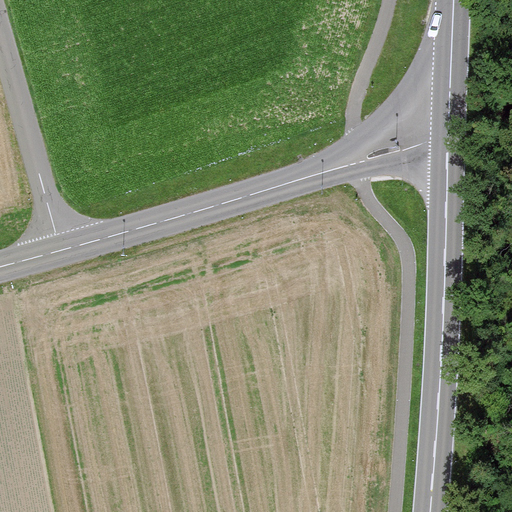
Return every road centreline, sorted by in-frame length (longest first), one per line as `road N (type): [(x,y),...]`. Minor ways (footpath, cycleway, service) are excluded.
road 1 (tertiary): [(61,249),(383,151),(448,140)]
road 2 (primary): [(430,511),(448,140)]
road 3 (track): [(395,511),(409,259),(364,189),(357,159)]
road 4 (residential): [(0,27),(61,249)]
road 5 (track): [(390,0),(354,105),(357,159)]
road 6 (primary): [(448,140),(454,0)]
